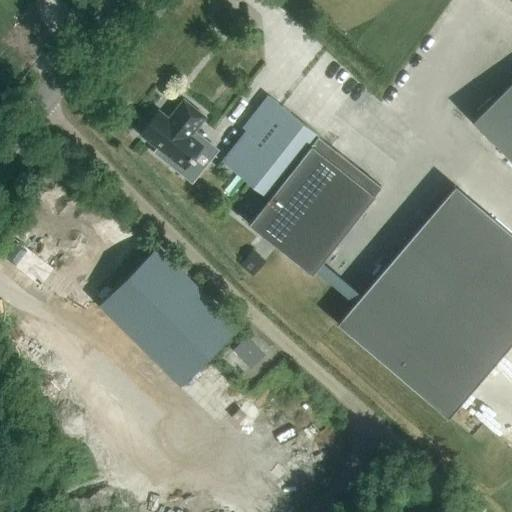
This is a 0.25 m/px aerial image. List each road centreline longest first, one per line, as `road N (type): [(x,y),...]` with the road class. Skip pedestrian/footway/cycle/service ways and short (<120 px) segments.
road 1 (unclassified): [(471,511),(44,108)]
road 2 (tertiary): [(44,108),(129,0)]
